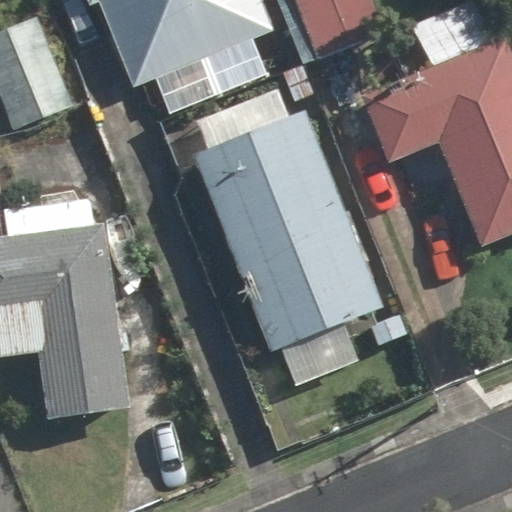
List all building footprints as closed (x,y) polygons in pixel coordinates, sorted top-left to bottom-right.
[(89,8),(128,95),(263,36),(247,0),(72,0),(78,13),(89,8)] [(360,0),(279,0),(308,71),(378,43),(360,0)] [(32,7),(0,21),(0,120),(7,136),(74,107),(32,7)] [(511,88),(495,46),(353,104),(380,170),(428,150),(472,257),(511,240),(511,88)] [(298,120),(185,164),(263,362),(376,318),(298,120)] [(104,296),(95,231),(0,244),(0,364),(29,360),(39,428),(122,417),(112,351),(146,346),(138,291),(104,296)]
